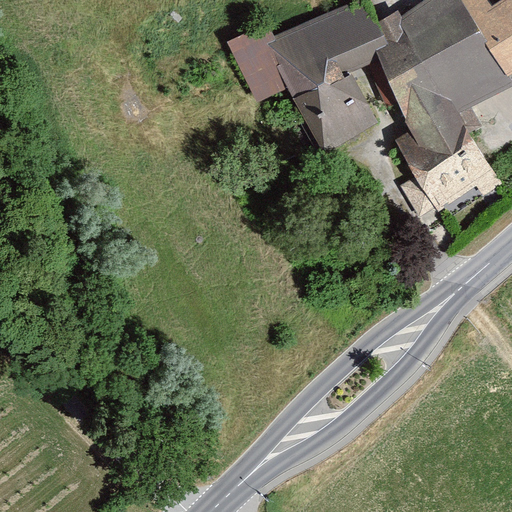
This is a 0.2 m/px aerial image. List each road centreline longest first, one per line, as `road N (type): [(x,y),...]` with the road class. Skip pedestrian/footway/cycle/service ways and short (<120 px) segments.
road 1 (secondary): [(247,473),(336,427),(434,333),(469,277)]
road 2 (secondary): [(469,277),(397,314),(304,397),(247,473)]
road 3 (unclassified): [(0,312),(185,511)]
road 4 (unknown): [(469,277),(358,152)]
